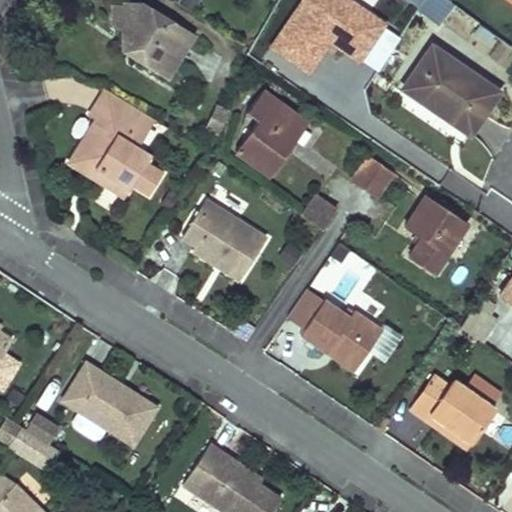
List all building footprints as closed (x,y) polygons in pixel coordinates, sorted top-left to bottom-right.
[(191,12),(198,0),(178,0),(177,3),(191,12)] [(351,0),(300,0),(270,44),(308,71),(330,39),(358,58),(383,22),(351,0)] [(403,0),(403,1),(420,13),(428,0),(403,0)] [(124,28),(125,3),(113,2),(112,20),(124,28)] [(167,79),(196,35),(145,3),(125,3),(124,28),(123,39),(141,39),(145,44),(135,59),(167,79)] [(490,47),(497,37),(481,25),(473,36),(490,47)] [(135,59),(145,44),(141,39),(123,39),(123,51),(135,59)] [(428,46),(400,88),(468,134),(497,92),(428,46)] [(98,118),(70,163),(88,174),(93,166),(100,171),(103,182),(127,197),(152,156),(139,148),(157,117),(108,86),(91,114),(98,118)] [(270,178),(307,126),(262,94),(247,115),(258,123),(236,154),(270,178)] [(218,138),(228,114),(214,109),(205,132),(218,138)] [(377,198),(392,175),(367,158),(352,181),(377,198)] [(313,194),(299,213),(320,228),(334,209),(313,194)] [(434,277),(469,227),(425,198),(404,229),(428,245),(415,264),(434,277)] [(240,281),(267,240),(207,201),(184,237),(196,245),(193,252),(217,266),(220,262),(227,266),(225,271),(240,281)] [(511,271),(496,294),(511,304),(511,271)] [(461,327),(483,341),(502,310),(479,296),(461,327)] [(358,366),(381,331),(352,311),(348,318),(323,301),(299,335),(325,352),(329,346),(358,366)] [(245,340),(254,328),(241,319),(232,332),(245,340)] [(0,355),(3,351),(12,339),(0,331),(0,355)] [(276,361),(284,350),(270,341),(262,351),(276,361)] [(358,366),(329,346),(325,352),(354,372),(358,366)] [(122,392),(125,386),(85,361),(81,368),(122,392)] [(133,443),(156,404),(125,386),(122,392),(81,368),(62,400),(133,443)] [(474,441),(498,408),(454,379),(449,385),(434,374),(410,408),(427,420),(432,412),(474,441)] [(468,450),(474,441),(432,412),(427,420),(468,450)] [(28,430),(51,445),(61,429),(38,414),(28,430)] [(15,448),(27,430),(15,422),(3,440),(15,448)] [(15,448),(14,450),(39,466),(52,445),(51,445),(28,430),(27,430),(15,448)] [(222,451),(209,443),(197,462),(210,470),(222,451)] [(50,473),(63,453),(52,445),(39,466),(50,473)] [(210,470),(195,493),(224,511),(271,511),(281,497),(261,484),(234,466),(237,461),(222,451),(210,470)] [(234,466),(261,484),(265,479),(237,461),(234,466)] [(210,470),(197,462),(182,485),(195,493),(210,470)] [(0,477),(0,508),(16,493),(0,477)] [(16,493),(0,508),(0,511),(44,511),(21,488),(16,493)]
